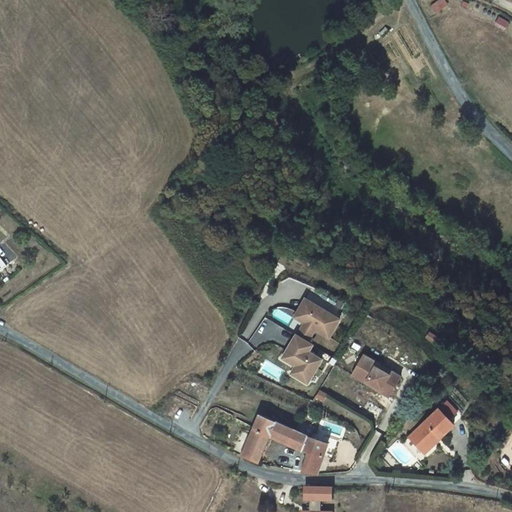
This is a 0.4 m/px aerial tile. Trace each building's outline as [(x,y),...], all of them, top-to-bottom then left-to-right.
[(304,300),(293,318),(303,324),(300,328),(311,334),(313,330),(327,339),(338,320),(304,300)] [(306,343),(311,334),(300,328),(295,337),(306,343)] [(295,337),(294,336),(281,359),(294,367),(298,369),(299,375),(297,379),(306,384),(320,360),(307,352),(311,346),(306,343),(295,337)] [(370,386),(372,384),(389,394),(400,377),(363,355),(351,375),(370,386)] [(298,369),(294,367),(290,375),(297,379),(299,375),(298,369)] [(389,394),(372,384),(370,386),(388,397),(389,394)] [(407,437),(415,447),(420,443),(424,448),(436,438),(438,440),(453,427),(439,410),(407,437)] [(281,412),(277,423),(284,426),(289,416),(281,412)] [(242,456),(255,463),(270,437),(289,445),(294,431),(284,426),(277,423),(260,416),(242,456)] [(314,440),(294,431),(289,445),(310,454),(302,473),(320,472),(328,443),(314,440)] [(308,500),(308,511),(301,511),(300,511),(319,511),(320,500),(331,500),(332,488),(306,488),(305,500),(308,500)]
